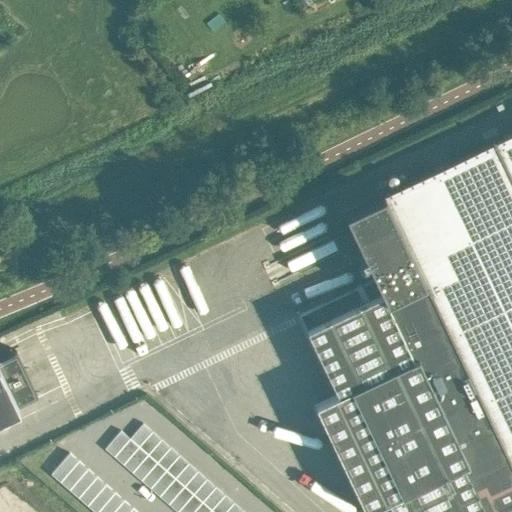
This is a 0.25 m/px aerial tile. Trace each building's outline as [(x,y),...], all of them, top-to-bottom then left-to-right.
[(375,277),(300,314),(338,393),(315,404),(366,510),(388,499),(394,511),(493,511),(511,503),(511,131),(383,193),(344,212),(375,277)] [(0,411),(37,393),(25,368),(16,350),(0,357),(0,411)] [(121,429),(105,448),(178,511),(245,511),(143,422),(130,437),(121,429)] [(138,511),(69,452),(51,473),(96,511),(138,511)] [(46,511),(6,477),(0,480),(0,511),(46,511)]
